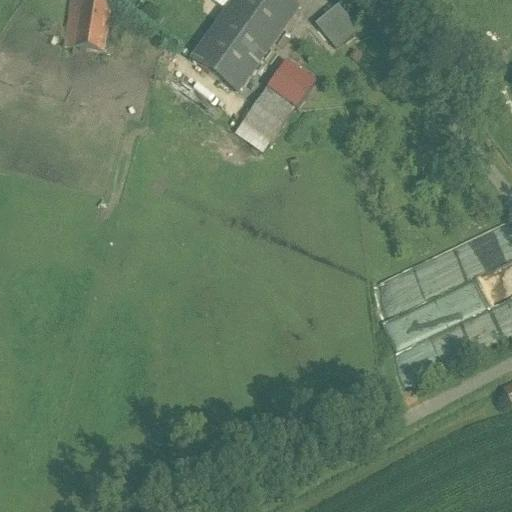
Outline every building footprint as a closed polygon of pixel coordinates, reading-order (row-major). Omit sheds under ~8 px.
[(227,137),(270,151),(302,113),(260,87),(316,21),(284,0),(229,0),(186,63),(245,105),(227,137)] [(113,12),(73,6),(61,51),(105,58),(113,12)] [(316,30),(338,55),(361,35),(338,9),(316,30)] [(481,282),(382,326),(395,357),(416,348),(429,376),(442,371),(428,340),(494,311),(481,282)] [(511,385),(500,391),(511,414),(511,413),(511,385)]
